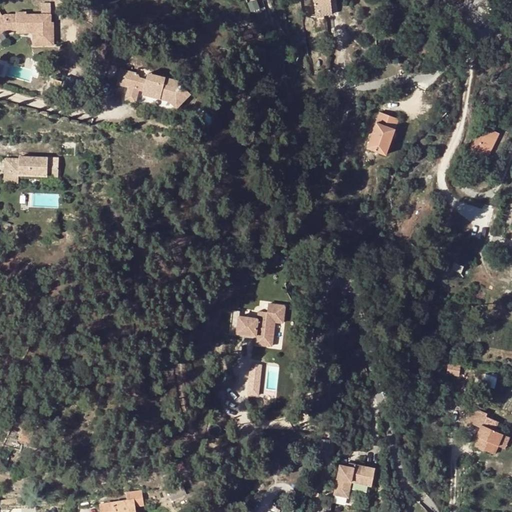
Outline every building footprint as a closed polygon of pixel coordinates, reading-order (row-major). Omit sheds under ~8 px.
[(314,0),(316,16),(337,14),(335,0),(314,0)] [(0,38),(7,31),(18,31),(18,29),(28,29),(28,30),(35,30),(35,46),(56,46),(56,23),(53,23),(53,15),(29,16),(29,13),(18,13),(18,16),(7,16),(5,18),(0,11),(0,38)] [(135,74),(121,70),(116,85),(128,88),(129,86),(143,90),(142,93),(168,100),(176,108),(190,95),(181,86),(182,84),(149,74),(146,81),(139,79),(135,74)] [(129,86),(128,88),(125,100),(134,103),(137,92),(142,93),(143,90),(129,86)] [(489,108),(484,119),(489,122),(495,111),(489,108)] [(380,111),(368,147),(386,153),(398,117),(380,111)] [(478,133),(470,150),(486,158),(498,134),(488,129),(485,136),(478,133)] [(18,158),(18,161),(17,177),(55,179),(56,160),(18,158)] [(17,177),(18,161),(4,160),(2,185),(17,185),(17,177)] [(455,263),(452,269),(461,272),(463,266),(455,263)] [(257,320),(239,318),(237,335),(255,337),(254,345),(271,347),(274,323),(282,324),(284,307),(268,305),(267,313),(258,312),(257,320)] [(250,362),(250,395),(261,395),(262,362),(250,362)] [(448,365),(447,373),(457,375),(459,366),(448,365)] [(496,445),(502,447),(506,436),(493,430),(497,421),(485,416),(486,413),(473,407),(467,422),(480,427),(478,431),(480,432),(474,447),(483,451),(484,449),(492,453),(496,445)] [(16,419),(13,426),(21,428),(23,421),(16,419)] [(22,428),(20,439),(29,442),(32,431),(22,428)] [(350,471),(336,467),(330,494),(343,497),(347,482),(368,487),(369,487),(373,470),(352,465),(350,471)] [(168,490),(172,501),(185,495),(181,484),(168,490)] [(134,511),(133,500),(99,505),(100,511),(134,511)]
